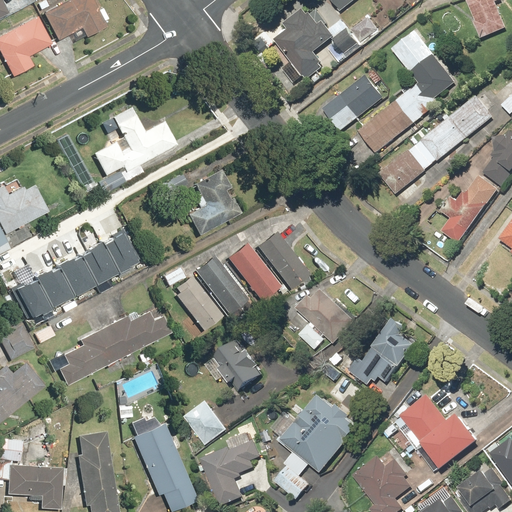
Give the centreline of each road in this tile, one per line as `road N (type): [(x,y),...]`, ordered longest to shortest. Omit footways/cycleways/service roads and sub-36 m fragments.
road 1 (residential): [(511,347),(357,230),(311,185),(184,26)]
road 2 (unknown): [(463,310),(347,466),(291,511)]
road 3 (residential): [(184,26),(0,130)]
